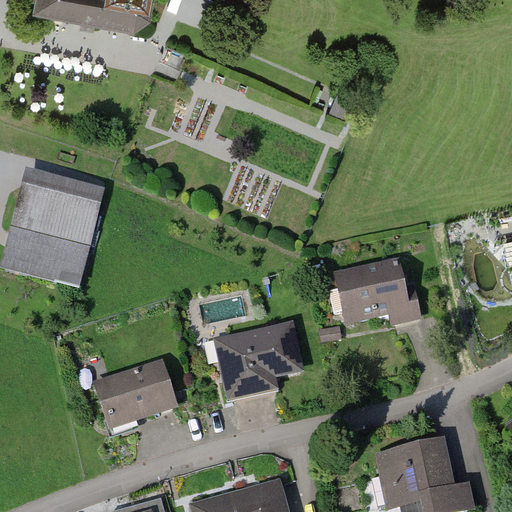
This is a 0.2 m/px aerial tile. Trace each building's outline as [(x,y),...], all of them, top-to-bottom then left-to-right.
[(37,0),(35,10),(149,32),(155,0),(37,0)] [(111,199),(31,179),(5,279),(85,299),(111,199)] [(401,267),(338,280),(350,338),(413,324),(401,267)] [(295,330),(218,346),(228,395),(306,379),(295,330)] [(166,364),(93,388),(109,437),(182,413),(166,364)] [(459,511),(447,447),(386,458),(395,511),(459,511)] [(288,511),(282,489),(197,511),(288,511)]
